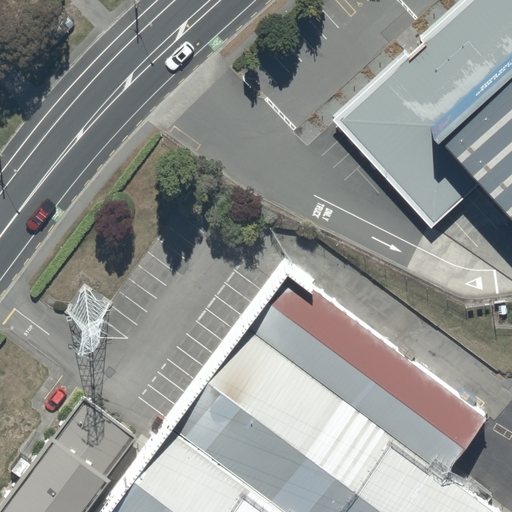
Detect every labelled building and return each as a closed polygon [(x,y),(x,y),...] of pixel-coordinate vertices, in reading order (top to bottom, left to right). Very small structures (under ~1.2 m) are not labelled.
[(511,0),(440,0),(331,100),(427,203),(467,166),(511,213),(511,0)] [(277,238),(235,294),(440,447),(482,391),(277,238)] [(235,294),(82,499),(99,511),(511,511),(511,500),(440,447),(235,294)] [(0,511),(57,511),(107,447),(48,403),(0,466),(0,511)] [(99,511),(82,499),(72,511),(99,511)]
